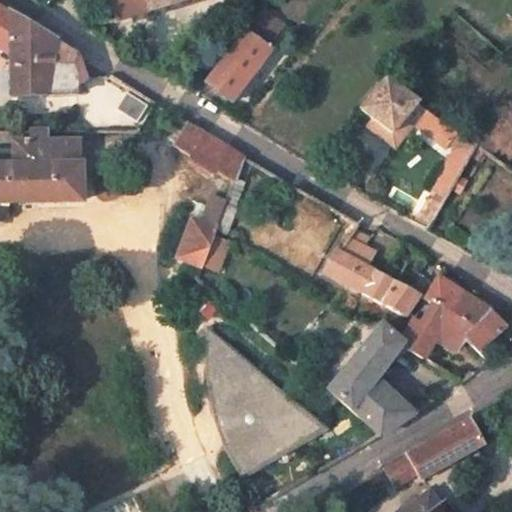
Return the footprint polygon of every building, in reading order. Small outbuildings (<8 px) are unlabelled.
[(142,0),(147,14),(194,0),(142,0)] [(0,52),(13,61),(15,98),(80,97),(80,90),(85,79),(78,58),(0,8),(0,52)] [(248,34),(271,49),(282,36),(256,17),(243,31),(248,34)] [(271,49),(248,34),(210,85),(234,103),(275,51),(271,49)] [(363,112),(392,133),(417,103),(387,80),(363,112)] [(190,126),(176,149),(192,159),(190,163),(212,176),(214,172),(237,185),(247,161),(190,126)] [(0,150),(0,203),(9,203),(85,201),(84,163),(81,163),(80,141),(48,141),(48,131),(13,132),(14,149),(0,150)] [(458,150),(450,164),(459,171),(473,147),(456,133),(449,142),(458,150)] [(0,219),(6,219),(9,217),(9,203),(0,203),(0,219)] [(205,225),(194,220),(178,260),(201,270),(226,211),(213,206),(205,225)] [(369,272),(378,257),(365,249),(367,246),(355,239),(345,256),(369,272)] [(345,256),(338,253),(323,276),(403,326),(419,303),(369,272),(345,256)] [(505,331),(490,315),(439,285),(427,306),(473,335),(478,330),(491,342),(505,331)] [(412,295),(420,300),(425,294),(416,289),(412,295)] [(426,362),(441,337),(461,349),(466,342),(478,353),(491,342),(478,330),(473,335),(427,306),(404,346),(404,347),(426,362)] [(416,415),(375,383),(404,347),(404,346),(382,328),(329,393),(382,438),(416,415)] [(212,334),(206,337),(204,380),(212,418),(253,411),(267,423),(260,430),(224,451),(242,481),(327,432),(212,334)] [(253,411),(212,418),(224,451),(260,430),(267,423),(253,411)] [(384,468),(385,470),(390,478),(396,488),(417,476),(419,478),(480,444),(480,443),(489,439),(489,434),(479,415),(406,455),(384,468)] [(339,497),(344,505),(390,478),(385,470),(339,497)] [(429,490),(399,511),(449,511),(443,504),(441,505),(429,490)] [(141,511),(135,499),(106,511),(141,511)]
